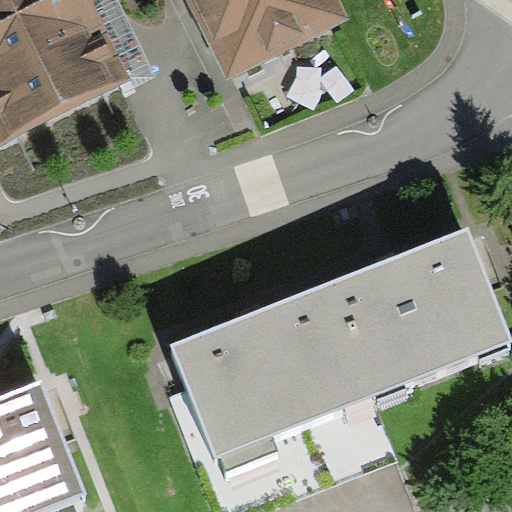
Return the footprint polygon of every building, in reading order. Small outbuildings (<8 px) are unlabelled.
[(0,0),(0,145),(133,80),(93,0),(0,0)] [(117,0),(93,0),(133,80),(152,70),(117,0)] [(188,0),(228,79),(350,18),(341,0),(188,0)] [(511,341),(467,228),(172,345),(217,458),(220,457),(225,470),(278,450),(272,436),(511,341)] [(0,398),(0,511),(41,511),(86,495),(41,382),(0,398)]
